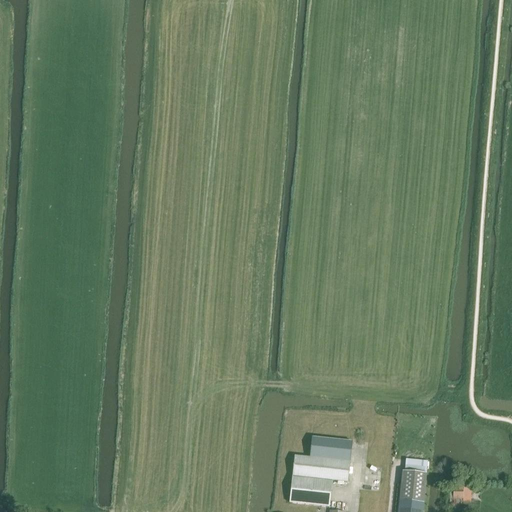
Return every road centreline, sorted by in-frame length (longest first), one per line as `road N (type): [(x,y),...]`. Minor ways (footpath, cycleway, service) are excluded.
road 1 (track): [(511,385),(472,396),(289,383),(195,393),(200,258)]
road 2 (track): [(195,393),(168,503),(143,511)]
